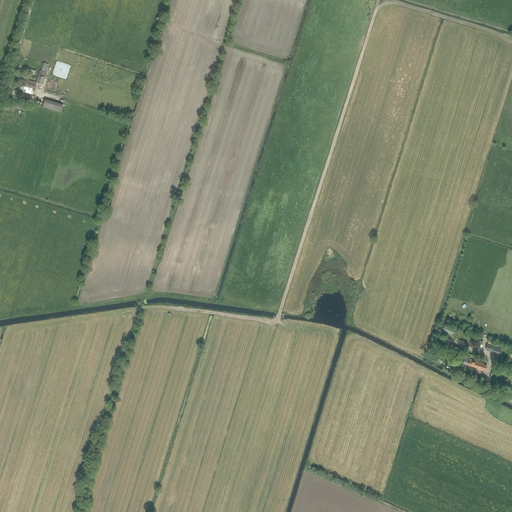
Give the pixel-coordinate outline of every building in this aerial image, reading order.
[(42,84),(48,64),(43,62),(41,70),(40,70),(36,82),(26,80),(26,81),(21,79),(18,89),(23,91),(23,92),(33,94),(36,83),(42,84)] [(60,112),(63,104),(45,99),(42,107),(60,112)] [(499,355),(502,348),(487,344),(485,350),(493,352),(492,353),(499,355)] [(451,353),(456,355),(459,347),(453,345),(451,353)] [(486,370),(486,368),(487,366),(482,364),(482,363),(471,359),(471,356),(466,355),(464,361),(469,363),(468,366),(483,371),(484,369),(486,370)] [(468,375),(461,372),(459,377),(466,380),(468,375)]
